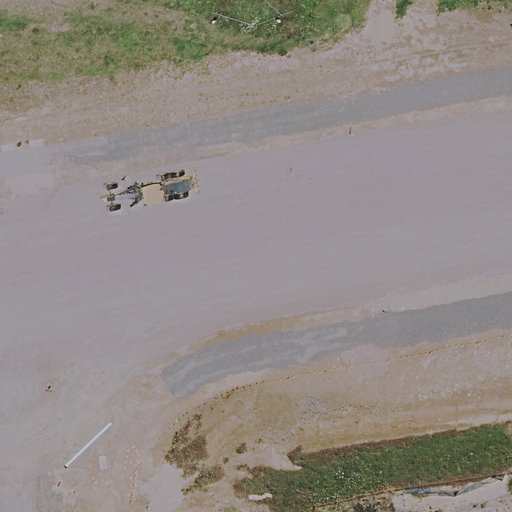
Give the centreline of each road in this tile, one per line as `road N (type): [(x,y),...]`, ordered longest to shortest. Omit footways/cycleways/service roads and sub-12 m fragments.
road 1 (primary): [(511,255),(0,343)]
road 2 (unknown): [(4,343),(31,511)]
